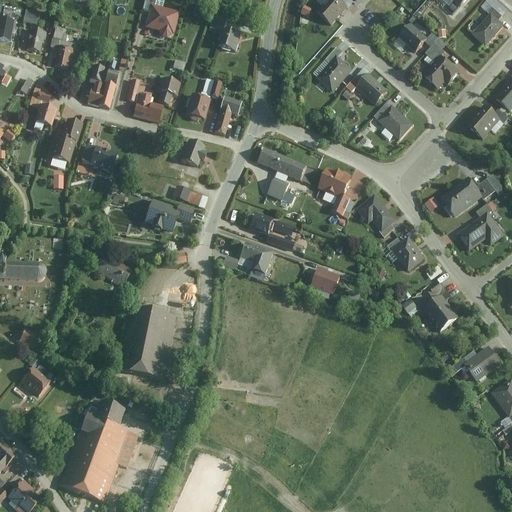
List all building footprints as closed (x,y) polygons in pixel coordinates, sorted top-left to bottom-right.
[(338,3),(335,0),(320,0),(318,3),(325,10),(320,15),(331,26),(347,10),(338,3)] [(449,0),(459,9),(467,0),(449,0)] [(0,13),(19,17),(20,10),(0,6),(0,13)] [(304,6),(301,13),(309,17),(312,9),(304,6)] [(147,31),(174,39),(180,16),(153,8),(147,31)] [(467,34),(483,49),(502,29),(496,23),(501,19),(490,9),(467,34)] [(40,15),(25,12),(22,24),(37,27),(40,15)] [(0,39),(13,41),(16,24),(0,21),(0,39)] [(224,26),(213,22),(210,30),(221,33),(224,26)] [(412,53),(426,39),(411,25),(397,38),(412,53)] [(43,53),(47,35),(26,31),(23,48),(43,53)] [(240,38),(224,33),(219,50),(235,55),(240,38)] [(439,42),(432,35),(423,43),(430,50),(434,47),(439,42)] [(51,67),(71,70),(74,51),(54,47),(51,67)] [(442,55),(434,47),(430,50),(424,56),(433,64),(442,55)] [(341,56),(336,50),(325,61),(330,67),(337,60),(341,56)] [(183,64),(174,60),(170,69),(179,72),(183,64)] [(332,94),(351,73),(337,60),(330,67),(318,81),(332,94)] [(457,78),(440,61),(423,78),(436,91),(442,85),(446,89),(457,78)] [(106,67),(93,64),(85,105),(97,109),(106,67)] [(101,95),(97,109),(106,111),(122,73),(108,69),(103,90),(101,95)] [(374,105),(386,92),(369,77),(360,87),(358,90),(374,105)] [(511,79),(511,80),(493,100),(509,115),(511,112),(511,79)] [(23,96),(30,84),(25,81),(18,92),(23,96)] [(140,83),(132,81),(127,103),(135,105),(137,97),(140,83)] [(360,87),(354,81),(345,90),(351,96),(358,90),(360,87)] [(175,98),(179,86),(168,83),(161,106),(169,108),(172,97),(175,98)] [(217,100),(220,86),(213,85),(210,98),(217,100)] [(49,98),(40,95),(37,102),(46,105),(49,98)] [(202,122),(207,99),(190,96),(185,118),(202,122)] [(159,123),(162,110),(150,106),(152,100),(137,97),(135,105),(133,117),(159,123)] [(241,105),(223,101),(220,113),(214,136),(226,139),(231,118),(238,120),(241,105)] [(392,111),(386,105),(374,119),(380,124),(392,111)] [(50,129),(55,112),(40,108),(34,125),(50,129)] [(493,117),(485,110),(468,129),(482,142),(499,123),(493,117)] [(412,128),(392,111),(380,124),(378,127),(396,144),(412,128)] [(504,118),(499,112),(493,117),(499,123),(504,118)] [(80,126),(68,122),(62,140),(74,145),(80,126)] [(8,143),(13,137),(8,133),(5,136),(3,139),(8,143)] [(62,140),(53,138),(47,158),(68,164),(74,145),(62,140)] [(203,150),(187,144),(180,163),(197,168),(203,150)] [(95,149),(86,147),(83,165),(91,167),(95,149)] [(113,172),(117,155),(95,149),(91,167),(113,172)] [(300,183),(306,169),(261,150),(255,164),(300,183)] [(34,175),(35,164),(26,163),(25,174),(34,175)] [(343,201),(350,181),(326,171),(318,191),(337,198),(343,201)] [(62,177),(54,177),(53,190),(61,190),(62,177)] [(476,190),(468,179),(437,203),(451,222),(483,198),(476,190)] [(288,187),(274,181),(267,197),(282,203),(288,187)] [(495,194),(486,182),(476,190),(483,198),(485,201),(495,194)] [(209,196),(175,188),(172,200),(206,208),(209,196)] [(120,208),(124,200),(114,196),(111,205),(120,208)] [(343,221),(351,204),(343,201),(337,198),(330,215),(343,221)] [(391,220),(373,200),(356,214),(368,228),(373,224),(379,231),(388,223),(391,220)] [(178,214),(153,205),(144,227),(170,237),(176,220),(178,214)] [(190,224),(194,212),(181,207),(178,214),(176,220),(190,224)] [(492,214),(487,207),(475,217),(480,223),(488,217),(492,214)] [(274,224),(256,217),(250,231),(268,239),(274,224)] [(502,237),(488,217),(480,223),(458,238),(468,252),(485,240),(490,246),(502,237)] [(385,238),(394,230),(388,223),(379,231),(385,238)] [(288,236),(290,230),(278,225),(275,231),(288,236)] [(423,261),(407,240),(399,247),(391,252),(407,273),(423,261)] [(399,247),(395,241),(382,250),(386,256),(391,252),(399,247)] [(295,244),(293,250),(301,253),(303,246),(295,244)] [(272,255),(246,245),(240,260),(253,265),(248,278),(262,283),(272,255)] [(126,255),(110,247),(95,274),(121,289),(131,273),(119,267),(126,255)] [(186,264),(184,256),(173,258),(175,266),(186,264)] [(239,261),(225,256),(222,267),(235,272),(239,261)] [(39,265),(0,265),(0,283),(39,283),(42,282),(44,280),(46,278),(47,274),(47,271),(45,268),(42,266),(39,265)] [(432,280),(443,273),(439,267),(428,274),(432,280)] [(342,282),(317,273),(311,292),(335,300),(342,282)] [(449,298),(439,286),(427,296),(434,305),(441,300),(443,303),(449,298)] [(412,300),(403,305),(410,317),(419,312),(412,300)] [(443,303),(441,300),(434,305),(422,314),(438,335),(457,321),(443,303)] [(162,383),(174,319),(126,311),(115,375),(128,377),(162,383)] [(32,353),(39,338),(24,331),(17,346),(32,353)] [(488,351),(487,351),(470,365),(464,368),(477,385),(500,368),(488,351)] [(470,365),(466,359),(453,368),(457,374),(464,368),(470,365)] [(35,402),(50,385),(33,370),(18,386),(35,402)] [(511,382),(491,397),(508,420),(510,418),(511,416),(511,382)] [(117,428),(122,414),(91,403),(86,417),(117,428)] [(84,417),(59,489),(103,505),(116,466),(127,469),(139,436),(117,428),(86,417),(84,417)] [(0,472),(14,459),(0,445),(0,472)] [(14,511),(31,511),(40,504),(22,486),(7,500),(5,502),(14,511)]
